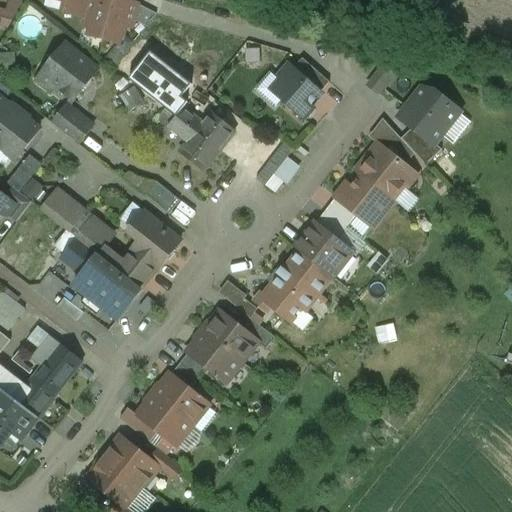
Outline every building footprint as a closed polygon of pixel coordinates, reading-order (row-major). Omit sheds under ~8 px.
[(48,0),(65,4),(67,9),(66,15),(87,20),(92,0),(48,0)] [(92,0),(87,20),(84,30),(91,32),(95,39),(105,41),(116,0),(92,0)] [(138,6),(118,0),(116,0),(105,41),(114,44),(124,38),(127,29),(131,30),(138,6)] [(24,5),(10,1),(6,13),(17,17),(24,5)] [(98,71),(66,47),(45,73),(60,85),(57,90),(73,103),(98,71)] [(0,53),(0,70),(15,72),(17,55),(0,53)] [(330,84),(304,60),(295,70),(322,94),(330,84)] [(167,87),(141,66),(130,81),(156,102),(167,87)] [(295,70),(291,66),(276,84),(277,85),(282,99),(281,100),(304,121),(315,108),(313,106),(323,95),(322,94),(295,70)] [(190,105),(167,87),(156,102),(177,119),(185,109),(186,109),(190,105)] [(414,130),(434,146),(434,145),(460,113),(436,94),(423,90),(400,119),(414,130)] [(0,98),(0,140),(20,114),(0,98)] [(93,128),(68,109),(55,126),(79,145),(93,128)] [(186,109),(185,109),(177,119),(196,134),(204,124),(186,109)] [(20,114),(0,140),(0,149),(16,162),(41,130),(20,114)] [(235,134),(211,115),(204,124),(196,134),(220,153),(235,134)] [(196,134),(177,119),(169,129),(188,144),(196,134)] [(404,148),(381,124),(370,139),(381,148),(395,159),(404,148)] [(434,146),(414,130),(401,141),(426,166),(443,151),(434,145),(434,146)] [(220,153),(196,134),(188,144),(181,153),(206,173),(221,153),(220,153)] [(285,144),(257,180),(267,188),(295,151),(285,144)] [(381,148),(370,162),(366,162),(357,173),(362,177),(366,181),(367,180),(393,201),(393,200),(396,203),(417,177),(405,167),(395,159),(381,148)] [(404,148),(395,159),(405,167),(413,158),(404,148)] [(30,155),(14,184),(41,199),(48,186),(36,179),(44,163),(30,155)] [(116,177),(90,157),(76,174),(102,195),(116,177)] [(362,177),(353,188),(349,184),(337,200),(359,217),(363,221),(368,214),(380,223),(396,203),(393,200),(393,201),(367,180),(366,181),(362,177)] [(181,203),(158,184),(147,198),(170,217),(181,203)] [(33,204),(14,190),(7,199),(16,206),(9,216),(18,223),(33,204)] [(87,214),(58,191),(41,212),(67,233),(69,234),(70,234),(84,216),(85,216),(87,214)] [(7,199),(0,194),(0,217),(1,216),(7,215),(9,216),(16,206),(7,199)] [(359,217),(337,200),(326,213),(348,231),(359,217)] [(348,231),(326,213),(316,226),(338,243),(348,231)] [(181,243),(146,215),(131,235),(142,243),(134,253),(158,272),(181,243)] [(115,239),(93,222),(78,240),(99,256),(118,272),(126,263),(108,248),(115,239)] [(338,243),(316,226),(297,250),(333,279),(352,254),(338,243)] [(69,234),(67,233),(55,248),(64,256),(77,240),(70,234),(69,234)] [(78,240),(77,240),(64,256),(61,259),(83,276),(99,256),(78,240)] [(266,298),(263,295),(256,303),(269,313),(272,308),(291,324),(292,323),(302,310),(306,313),(333,279),(297,250),(297,251),(300,253),(290,266),(294,269),(290,274),(283,269),(277,277),(281,279),(266,298)] [(134,253),(126,263),(118,272),(142,291),(158,272),(134,253)] [(118,272),(99,256),(83,276),(75,287),(119,321),(142,291),(118,272)] [(247,298),(229,284),(221,296),(238,309),(245,301),(247,298)] [(4,294),(0,299),(0,325),(9,333),(26,311),(4,294)] [(65,299),(58,308),(77,323),(84,314),(65,299)] [(245,301),(238,309),(251,320),(258,311),(245,301)] [(306,313),(302,310),(292,323),(303,332),(313,319),(306,313)] [(243,330),(221,313),(212,325),(213,327),(206,335),(243,364),(258,344),(259,343),(243,330)] [(251,320),(243,330),(259,343),(258,344),(267,351),(276,340),(251,320)] [(0,357),(12,342),(0,333),(0,357)] [(243,364),(206,335),(199,344),(198,343),(188,355),(189,355),(208,370),(226,385),(243,364)] [(60,346),(34,379),(58,398),(84,365),(60,346)] [(208,370),(189,355),(181,366),(199,381),(208,370)] [(0,366),(0,388),(3,391),(16,401),(27,388),(0,366)] [(199,381),(181,366),(172,377),(191,392),(199,381)] [(172,377),(171,376),(162,388),(164,389),(157,398),(193,427),(209,406),(191,392),(172,377)] [(55,402),(31,382),(27,388),(16,401),(40,420),(55,402)] [(40,420),(16,401),(3,391),(0,394),(0,450),(4,453),(13,440),(20,446),(40,420)] [(193,427),(157,398),(150,407),(148,406),(139,418),(148,425),(159,434),(176,447),(193,427)] [(139,418),(129,410),(121,421),(140,436),(148,425),(139,418)] [(159,434),(148,425),(140,436),(150,444),(159,434)] [(150,461),(122,439),(106,460),(107,461),(143,489),(159,470),(160,469),(150,461)] [(185,472),(158,451),(150,461),(160,469),(159,470),(176,483),(185,472)] [(143,489),(107,461),(100,470),(98,468),(89,480),(117,503),(127,510),(128,509),(143,489)] [(132,508),(136,511),(146,511),(158,499),(148,490),(132,508)] [(131,511),(128,509),(127,510),(117,503),(109,511),(131,511)]
